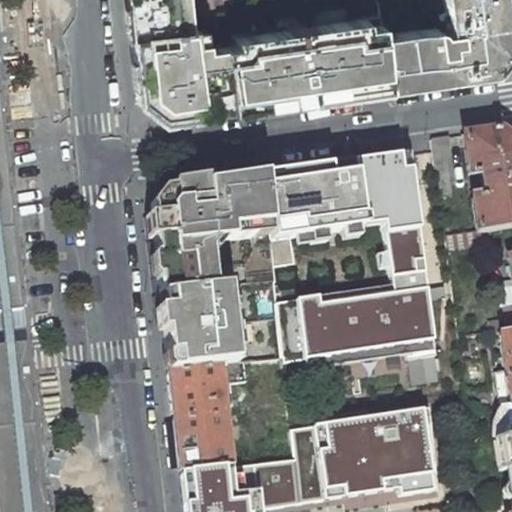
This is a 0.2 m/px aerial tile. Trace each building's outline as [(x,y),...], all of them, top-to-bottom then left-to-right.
[(190,28),(186,0),(125,0),(130,38),(133,63),(137,101),(159,121),(192,117),(191,110),(205,108),(206,114),(216,113),(215,110),(230,108),(231,111),(313,98),(313,95),(330,93),(331,96),(387,88),(381,34),(379,16),(233,38),(234,45),(207,48),(206,41),(198,42),(197,28),(190,28)] [(442,0),(443,7),(451,14),(453,29),(446,30),(440,30),(439,28),(435,26),(381,34),(387,88),(492,71),(510,48),(508,35),(500,37),(498,25),(506,24),(502,0),(442,0)] [(443,7),(446,30),(453,29),(451,14),(443,7)] [(500,37),(508,35),(506,24),(498,25),(500,37)] [(511,139),(498,130),(462,135),(467,175),(479,174),(483,195),(471,197),(476,233),(481,233),(511,228),(511,139)] [(446,138),(430,140),(432,152),(434,167),(449,165),(446,138)] [(0,139),(0,314),(19,311),(0,139)] [(406,156),(261,176),(271,264),(292,262),(290,247),(354,239),(352,226),(374,223),(376,233),(379,233),(414,228),(406,156)] [(250,227),(266,225),(261,176),(167,191),(149,214),(158,295),(209,289),(204,244),(251,239),(250,227)] [(267,237),(266,225),(250,227),(251,239),(267,237)] [(414,228),(379,233),(382,253),(372,255),(374,269),(384,268),(387,285),(388,293),(421,288),(414,228)] [(481,233),(476,233),(443,238),(445,251),(483,246),(481,233)] [(505,309),(511,307),(511,282),(511,280),(501,282),(497,286),(500,306),(505,309)] [(388,293),(387,285),(275,303),(278,359),(281,359),(281,364),(300,361),(303,370),(401,355),(430,351),(421,288),(388,293)] [(209,289),(158,295),(167,371),(216,366),(236,363),(227,286),(209,289)] [(501,439),(511,436),(511,332),(508,332),(498,334),(504,371),(496,372),(500,406),(495,416),(493,424),(492,431),(492,440),(501,439)] [(41,511),(23,345),(0,347),(0,511),(41,511)] [(430,351),(401,355),(406,388),(436,382),(430,351)] [(278,359),(242,363),(246,403),(256,402),(258,408),(284,404),(281,364),(281,359),(278,359)] [(216,366),(167,371),(178,473),(228,468),(226,446),(221,409),(228,408),(227,397),(220,398),(216,366)] [(417,410),(287,430),(291,461),(297,505),(394,489),(395,496),(429,491),(417,410)] [(270,463),(265,427),(251,429),(253,443),(226,446),(228,468),(235,467),(249,465),(270,463)] [(511,511),(511,436),(501,439),(506,471),(511,511)] [(497,472),(506,471),(501,439),(492,440),(497,472)] [(270,463),(249,465),(252,491),(254,511),(297,505),(291,461),(270,463)] [(228,468),(178,473),(180,492),(181,511),(253,511),(254,511),(252,491),(230,493),(228,468)]
